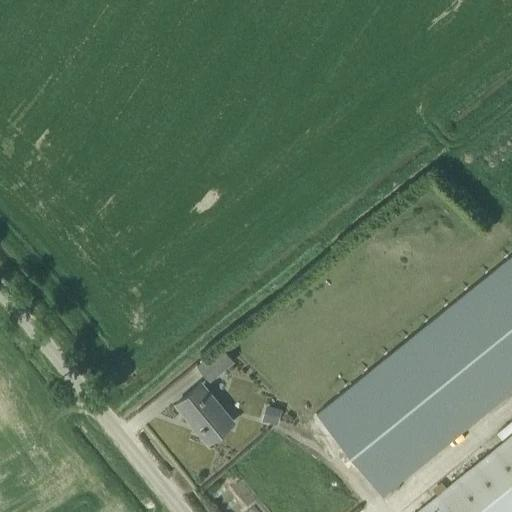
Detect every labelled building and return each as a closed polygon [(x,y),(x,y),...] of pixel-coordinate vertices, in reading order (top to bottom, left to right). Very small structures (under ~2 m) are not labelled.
[(382,495),(511,389),(511,254),(316,413),(382,495)] [(221,346),(198,366),(209,379),(232,360),(221,346)] [(201,382),(176,403),(207,442),(232,421),(201,382)] [(265,404),(261,420),(277,425),(282,408),(265,404)] [(511,511),(511,435),(429,502),(434,507),(427,511),(511,511)]
